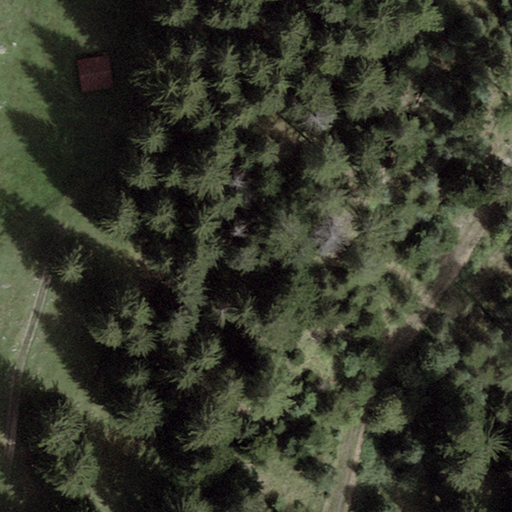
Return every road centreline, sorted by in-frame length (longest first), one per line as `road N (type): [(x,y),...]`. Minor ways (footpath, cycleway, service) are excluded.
road 1 (track): [(3,511),(17,377),(70,209),(68,179),(50,155),(27,147),(0,151)]
road 2 (track): [(367,511),(392,402),(511,246)]
